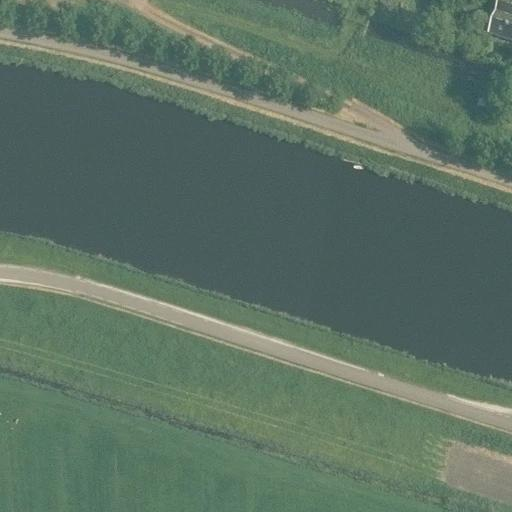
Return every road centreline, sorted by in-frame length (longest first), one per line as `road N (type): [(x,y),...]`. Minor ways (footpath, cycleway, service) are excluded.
road 1 (tertiary): [(511,423),(65,282),(0,272)]
road 2 (unclassified): [(511,180),(0,33)]
